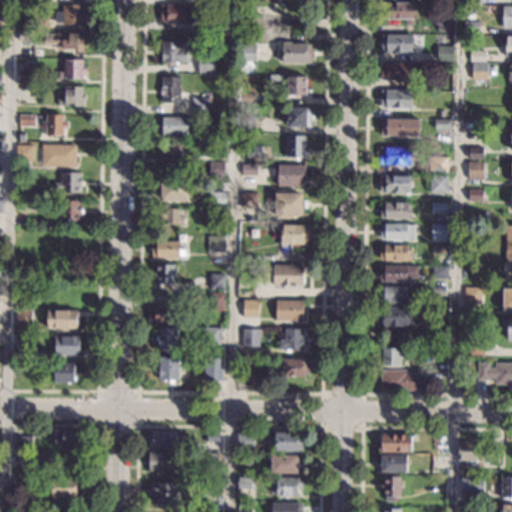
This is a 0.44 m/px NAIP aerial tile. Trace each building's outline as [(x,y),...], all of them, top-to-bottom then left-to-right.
[(413,25),(405,25),(405,19),(390,19),(390,2),(413,3),(413,25)] [(193,22),(160,22),(161,4),(194,5),(193,22)] [(83,24),(62,24),(62,23),(54,22),(54,12),(62,12),(62,5),(83,5),(83,24)] [(511,27),(502,27),(503,5),(511,5),(511,27)] [(255,31),(241,31),(241,13),(256,13),(255,31)] [(229,38),(212,38),(212,14),(229,15),(229,38)] [(453,32),(437,32),(437,24),(434,24),(434,16),(453,16),(453,32)] [(48,28),(34,28),(34,18),(48,19),(48,28)] [(479,33),(464,33),(464,21),(480,21),(479,33)] [(31,41),(18,41),(18,32),(31,32),(31,41)] [(83,51),(75,51),(75,49),(63,49),(63,51),(56,51),(56,45),(45,45),(43,42),(46,32),(83,33),(83,51)] [(255,44),(240,44),(240,34),(255,34),(255,44)] [(412,52),(404,52),(404,54),(394,53),(394,52),(381,52),(381,34),(412,34),(412,52)] [(180,48),(187,48),(187,62),(161,61),(162,41),(180,42),(180,48)] [(291,43),(311,44),(311,62),(282,62),(282,57),(279,57),(279,52),(282,52),(282,41),(291,41),(291,43)] [(453,46),(452,61),(437,60),(437,45),(453,46)] [(255,61),(241,61),(241,46),(255,46),(255,61)] [(485,62),(469,62),(470,50),(485,50),(485,62)] [(214,73),(198,73),(198,55),(214,56),(214,73)] [(83,66),(86,66),(86,73),(83,73),(83,79),(58,78),(58,72),(63,72),(64,59),(83,59),(83,66)] [(412,80),(404,80),(404,81),(397,81),(394,81),(395,80),(381,80),(381,62),(412,62),(412,80)] [(487,79),(471,79),(471,62),(487,63),(487,79)] [(35,85),(19,85),(20,74),(35,74),(35,85)] [(180,101),(161,101),(161,95),(160,95),(160,88),(162,88),(162,76),(180,77),(180,101)] [(306,94),(287,94),(287,76),(306,76),(306,94)] [(82,94),(85,94),(85,100),(82,100),(82,106),(58,105),(58,98),(62,98),(63,86),(82,86),(82,94)] [(411,108),(381,108),(381,90),(410,90),(412,90),(411,108)] [(255,102),(241,102),(241,92),(255,93),(255,102)] [(211,103),(209,103),(209,114),(191,114),(191,97),(211,97),(211,103)] [(311,127),(287,127),(288,107),(311,108),(311,127)] [(34,126),(18,125),(19,114),(34,115),(34,126)] [(63,121),(68,121),(68,128),(63,128),(63,135),(52,135),(52,137),(49,137),(49,135),(45,135),(45,130),(40,130),(41,121),(45,121),(45,114),(63,114),(63,121)] [(254,129),(239,129),(239,115),(254,115),(254,129)] [(187,136),(172,135),(172,137),(168,137),(168,135),(162,135),(162,117),(163,117),(187,117),(187,136)] [(419,136),(404,135),(404,137),(394,137),(394,135),(380,135),(380,118),(418,118),(419,118),(419,136)] [(450,129),(434,129),(434,119),(449,119),(450,119),(450,129)] [(214,141),(198,140),(198,129),(214,129),(214,141)] [(305,149),(308,149),(308,155),(305,155),(305,157),(299,157),(299,160),(295,160),(295,157),(285,157),(286,135),(305,135),(305,149)] [(265,148),(261,148),(261,157),(246,157),(246,139),(265,139),(265,148)] [(181,173),(160,172),(160,143),(181,144),(181,173)] [(75,166),(41,166),(41,144),(76,145),(75,166)] [(33,161),(16,160),(16,145),(33,145),(33,161)] [(483,159),(468,159),(468,146),(483,146),(483,159)] [(411,165),(380,164),(380,147),(411,147),(411,165)] [(447,173),(428,172),(428,156),(447,157),(447,173)] [(224,162),(224,176),(208,176),(209,161),(224,162)] [(482,180),(467,180),(467,162),(482,162),(482,180)] [(257,175),(241,175),(242,164),(247,164),(257,164),(257,175)] [(304,180),(301,179),(301,186),(277,185),(277,164),(304,165),(304,180)] [(80,192),(60,192),(60,189),(54,189),(54,182),(60,182),(60,172),(80,172),(80,192)] [(447,193),(429,193),(429,174),(447,174),(447,193)] [(410,180),(413,180),(413,187),(410,187),(410,195),(405,195),(405,192),(380,192),(380,175),(411,175),(410,180)] [(187,191),(189,191),(189,195),(187,195),(187,200),(160,200),(161,180),(187,181),(187,191)] [(33,181),(32,197),(15,196),(15,181),(33,181)] [(483,200),(468,200),(468,189),(483,189),(483,200)] [(225,206),(209,206),(209,191),(225,191),(225,206)] [(302,200),(307,200),(307,208),(302,208),(302,215),(288,215),(288,218),(276,218),(276,215),(275,215),(275,192),(302,192),(302,200)] [(257,208),(240,208),(241,193),(257,193),(257,208)] [(33,209),(17,209),(18,199),(33,199),(33,209)] [(80,208),(83,208),(83,214),(80,213),(80,221),(60,220),(60,217),(57,217),(57,219),(54,219),(53,217),(54,211),(60,211),(60,199),(81,200),(80,208)] [(408,205),(411,205),(410,218),(408,218),(408,219),(400,219),(392,219),(385,219),(385,217),(381,217),(381,203),(385,203),(385,202),(408,202),(408,205)] [(446,213),(431,213),(431,202),(446,202),(446,213)] [(178,216),(191,217),(191,224),(157,223),(157,208),(178,208),(178,216)] [(407,224),(414,224),(414,239),(400,240),(400,241),(392,241),(392,240),(384,240),(384,238),(380,238),(380,224),(384,224),(384,223),(407,223),(407,224)] [(445,224),(445,240),(431,240),(431,223),(445,224)] [(308,225),(307,245),(286,244),(285,247),(281,246),(281,238),(277,238),(278,232),(282,232),(282,224),(308,225)] [(35,248),(15,247),(16,227),(35,227),(35,248)] [(77,233),(82,234),(82,241),(77,241),(77,248),(51,248),(52,227),(77,227),(77,233)] [(48,232),(48,238),(40,238),(40,232),(41,230),(47,230),(48,232)] [(224,252),(208,252),(208,235),(224,236),(224,252)] [(179,248),(185,248),(185,256),(179,256),(179,257),(152,257),(152,250),(150,250),(150,247),(152,247),(152,241),(179,241),(179,248)] [(407,247),(412,247),(412,261),(400,261),(400,262),(380,261),(380,244),(407,244),(407,247)] [(446,254),(431,254),(431,244),(446,244),(446,254)] [(174,269),(176,269),(176,274),(174,274),(174,283),(156,283),(156,275),(154,275),(154,270),(156,270),(156,264),(174,264),(174,269)] [(303,286),(273,285),(273,281),(254,281),(255,264),(303,265),(303,286)] [(418,278),(412,278),(412,281),(407,281),(407,282),(380,282),(380,265),(418,266),(418,278)] [(447,279),(432,278),(432,265),(447,265),(447,279)] [(224,289),(209,289),(209,273),(225,274),(224,289)] [(25,292),(16,292),(16,283),(25,283),(25,292)] [(406,287),(406,288),(410,288),(410,292),(407,292),(406,303),(380,302),(380,286),(406,287)] [(445,296),(431,296),(431,286),(445,286),(445,296)] [(480,304),(464,303),(464,287),(481,287),(480,304)] [(511,308),(502,308),(503,288),(511,288),(511,308)] [(224,310),(209,310),(209,292),(224,292),(224,310)] [(258,317),(243,316),(243,300),(258,300),(258,317)] [(302,321),(289,320),(289,323),(285,323),(285,320),(275,320),(275,315),(273,315),(273,313),(276,313),(276,300),(302,300),(302,321)] [(177,308),(181,308),(181,320),(177,319),(177,321),(150,321),(150,304),(178,305),(177,308)] [(407,316),(412,316),(412,325),(407,325),(407,326),(382,326),(383,316),(376,316),(376,306),(407,307),(407,316)] [(31,327),(16,326),(16,308),(26,308),(32,309),(31,327)] [(78,316),(77,316),(79,319),(79,323),(77,324),(77,328),(47,328),(47,309),(78,310),(78,316)] [(177,340),(181,340),(180,349),(157,349),(158,340),(155,340),(155,336),(158,336),(158,327),(177,328),(177,340)] [(220,344),(203,344),(203,327),(220,327),(220,344)] [(259,346),(242,345),(242,328),(259,329),(259,346)] [(302,349),(290,349),(290,352),(285,352),(285,349),(281,349),(278,347),(278,340),(280,338),(284,338),(284,328),(303,328),(302,349)] [(442,343),(427,343),(427,331),(442,331),(442,343)] [(31,352),(15,352),(15,335),(32,335),(31,352)] [(79,349),(82,349),(82,354),(54,354),(55,336),(79,336),(79,349)] [(484,356),(468,356),(468,339),(484,340),(484,356)] [(401,349),(409,349),(409,358),(401,357),(400,365),(381,365),(381,355),(380,355),(380,347),(401,347),(401,349)] [(446,362),(431,362),(431,347),(446,347),(446,362)] [(178,380),(174,380),(174,383),(168,383),(168,379),(159,379),(159,357),(178,357),(178,380)] [(222,381),(204,380),(205,358),(223,358),(222,381)] [(304,361),(308,361),(308,374),(304,374),(304,377),(282,376),(283,359),(304,359),(304,361)] [(33,373),(17,373),(18,362),(33,362),(33,373)] [(511,387),(508,387),(508,384),(495,384),(495,378),(489,378),(489,380),(477,379),(477,362),(490,362),(490,367),(495,367),(495,362),(511,362),(511,387)] [(73,371),(77,371),(77,376),(73,376),(73,382),(53,382),(54,363),(73,363),(73,371)] [(406,373),(409,373),(409,371),(413,371),(413,373),(424,373),(424,390),(395,390),(395,391),(390,391),(390,390),(381,390),(381,370),(406,370),(406,373)] [(81,445),(63,445),(63,446),(54,446),(54,441),(54,430),(81,430),(81,445)] [(176,446),(149,445),(150,430),(176,431),(176,446)] [(219,441),(203,441),(203,432),(219,432),(219,441)] [(253,450),(237,449),(237,432),(253,432),(253,450)] [(298,433),(302,433),(302,451),(275,451),(275,447),(272,447),(272,441),(275,442),(275,432),(298,432),(298,433)] [(410,452),(377,452),(377,445),(380,445),(381,433),(411,434),(410,452)] [(32,449),(14,449),(15,435),(32,435),(32,449)] [(478,449),(489,449),(489,448),(499,448),(499,463),(488,463),(488,459),(478,459),(478,461),(471,461),(471,466),(465,466),(465,461),(458,460),(458,441),(479,441),(478,449)] [(56,465),(29,465),(30,452),(56,452),(56,465)] [(177,459),(180,459),(180,468),(177,468),(177,470),(148,470),(148,452),(177,452),(177,459)] [(219,462),(204,462),(204,452),(219,452),(219,462)] [(250,465),(236,465),(237,454),(250,454),(250,465)] [(297,473),(271,473),(271,454),(296,455),(297,455),(297,473)] [(27,465),(11,465),(11,455),(27,455),(27,465)] [(406,472),(380,472),(381,466),(378,465),(378,462),(381,462),(381,455),(406,455),(406,472)] [(34,488),(16,487),(16,472),(34,472),(34,488)] [(252,483),(254,483),(254,487),(252,487),(252,488),(236,488),(237,476),(252,476),(252,483)] [(401,481),(402,481),(402,486),(401,486),(400,496),(394,496),(394,501),(385,501),(385,495),(382,495),(382,488),(378,488),(378,483),(382,483),(383,476),(401,476),(401,481)] [(475,477),(483,477),(483,492),(475,492),(475,494),(461,494),(461,476),(476,476),(475,477)] [(81,498),(51,497),(51,477),(81,477),(81,498)] [(302,488),(298,488),(298,496),(276,496),(276,491),(272,491),(272,484),(276,484),(276,477),(302,478),(302,488)] [(511,477),(511,497),(501,497),(502,477),(511,477)] [(215,500),(198,499),(199,481),(215,482),(215,500)] [(176,505),(155,505),(156,482),(176,482),(176,505)] [(302,511),(271,511),(271,502),(302,503),(302,511)] [(511,511),(511,503),(501,504),(500,511),(511,511)]
